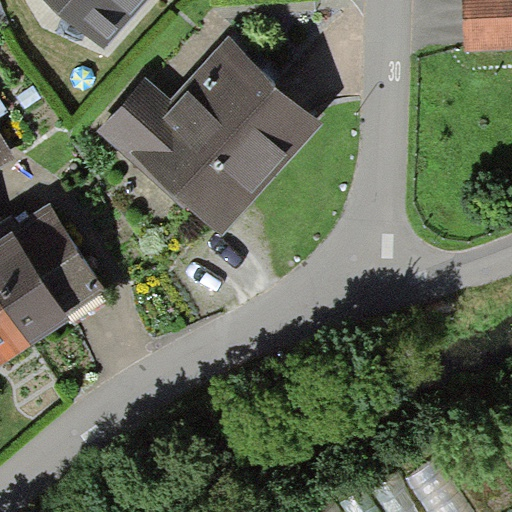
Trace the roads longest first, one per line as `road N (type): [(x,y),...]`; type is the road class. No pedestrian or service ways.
road 1 (residential): [(0,498),(102,414),(231,344),(375,291)]
road 2 (residential): [(378,0),(375,291)]
road 3 (residential): [(375,291),(511,254)]
